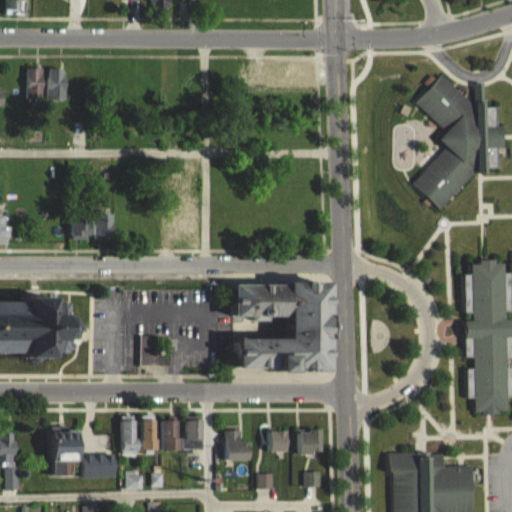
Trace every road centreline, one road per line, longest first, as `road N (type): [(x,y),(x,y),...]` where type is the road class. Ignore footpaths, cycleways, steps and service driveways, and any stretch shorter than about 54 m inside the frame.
road 1 (residential): [(0,37),(383,40),(443,37),(511,16)]
road 2 (residential): [(0,390),(347,390)]
road 3 (residential): [(0,263),(346,266)]
road 4 (tertiary): [(338,0),(346,273)]
road 5 (tertiary): [(346,273),(347,404)]
